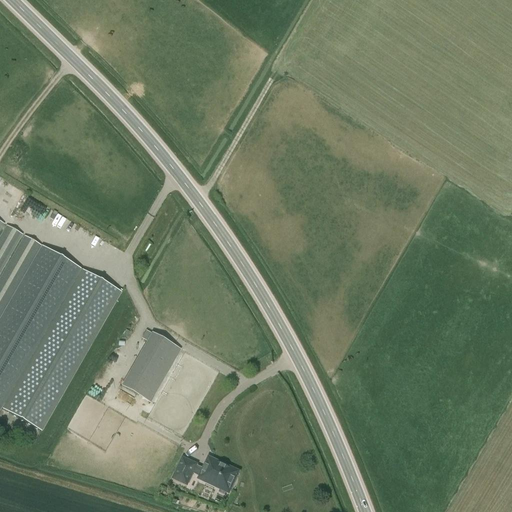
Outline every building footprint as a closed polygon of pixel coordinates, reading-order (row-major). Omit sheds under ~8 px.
[(0,272),(22,235),(7,226),(0,238),(0,272)] [(0,313),(39,245),(24,236),(0,279),(0,313)] [(0,412),(2,409),(82,270),(41,246),(0,317),(0,412)] [(120,292),(82,270),(2,409),(40,431),(120,292)] [(151,334),(121,387),(147,402),(177,349),(151,334)] [(225,465),(209,457),(204,470),(196,466),(197,465),(182,458),(173,479),(187,486),(193,474),(200,477),(199,479),(228,493),(231,487),(233,486),(234,484),(235,482),(236,480),(235,478),(238,472),(225,466),(225,465)]
